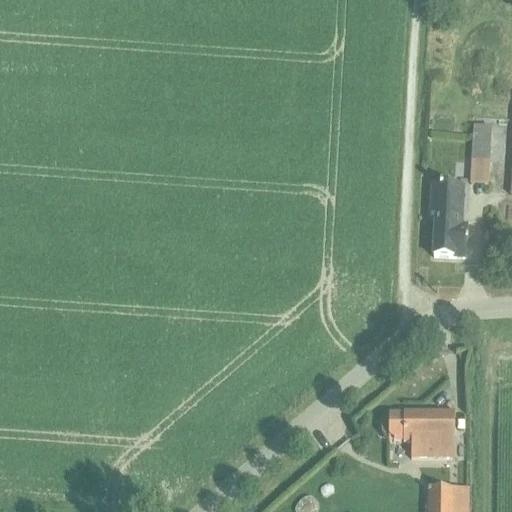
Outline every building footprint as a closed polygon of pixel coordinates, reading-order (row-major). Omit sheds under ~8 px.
[(471,163),(490,164),(492,130),(473,129),(471,163)] [(490,164),(471,163),(470,187),(478,187),(489,188),(490,164)] [(432,187),(431,218),(436,218),(434,260),(466,262),(468,228),(463,227),(465,189),(432,187)] [(454,436),(454,416),(404,415),(404,417),(390,417),(382,425),(381,436),(389,444),(389,446),(403,446),(403,447),(412,447),(411,463),(454,463),(454,436)] [(454,416),(454,436),(470,436),(470,416),(460,416),(454,416)] [(454,490),(427,490),(427,511),(469,511),(469,492),(454,491),(454,490)]
